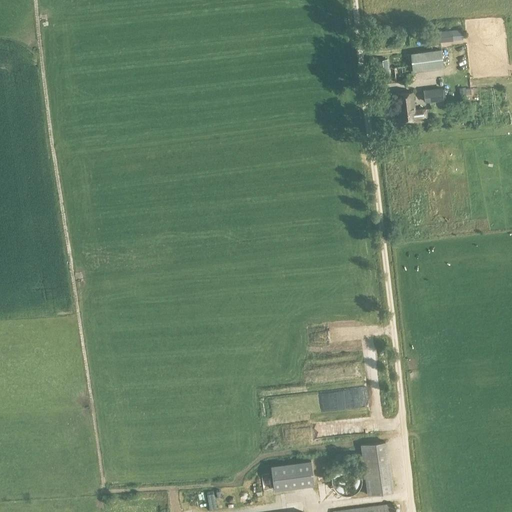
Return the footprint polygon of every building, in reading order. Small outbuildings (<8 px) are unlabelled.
[(452,30),(449,30),(434,32),(435,42),(453,41),(452,30)] [(444,68),(442,49),(410,53),(413,71),(444,68)] [(375,61),(377,78),(389,76),(387,60),(375,61)] [(442,88),(424,90),(425,101),(444,99),(442,88)] [(413,92),(398,94),(401,121),(416,119),(416,118),(428,117),(426,108),(415,110),(413,92)] [(362,446),(368,496),(392,493),(386,443),(362,446)] [(395,511),(394,503),(333,511),(395,511)]
